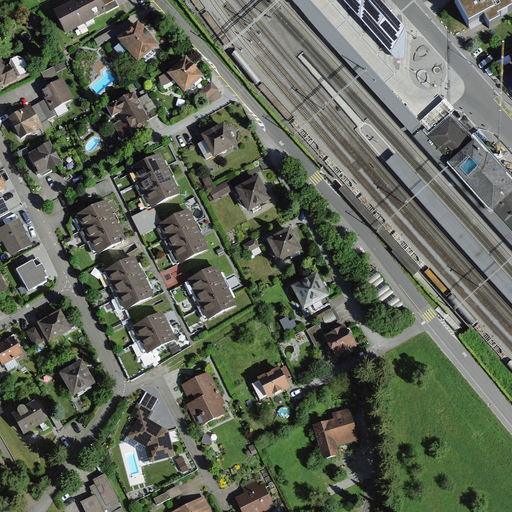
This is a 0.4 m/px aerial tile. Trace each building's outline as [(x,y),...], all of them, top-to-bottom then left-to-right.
[(66,34),(106,13),(99,0),(75,0),(54,11),(66,34)] [(99,0),(106,13),(119,6),(115,0),(99,0)] [(454,0),(469,27),(483,20),(488,29),(500,23),(498,19),(511,11),(511,8),(507,0),(454,0)] [(37,32),(41,18),(31,15),(26,28),(37,32)] [(117,40),(137,64),(158,46),(138,22),(117,40)] [(124,23),(94,40),(97,46),(127,29),(124,23)] [(1,59),(0,59),(0,88),(4,86),(5,87),(17,81),(16,78),(26,73),(28,67),(23,59),(17,57),(12,59),(9,65),(6,67),(1,59)] [(186,58),(168,73),(158,78),(163,87),(174,81),(185,94),(203,78),(186,58)] [(64,62),(41,73),(45,81),(57,75),(56,73),(67,68),(64,62)] [(62,79),(41,90),(46,101),(39,105),(47,120),(56,115),(53,110),(73,100),(62,79)] [(211,82),(198,92),(206,101),(219,91),(211,82)] [(132,93),(105,108),(112,120),(119,116),(122,120),(114,125),(123,140),(145,128),(143,123),(159,114),(148,94),(136,100),(132,93)] [(8,118),(20,140),(42,129),(40,124),(47,120),(39,105),(31,109),(30,107),(8,118)] [(451,119),(429,139),(511,230),(511,185),(496,169),(477,148),(451,119)] [(205,141),(199,145),(207,159),(213,156),(214,158),(236,146),(223,123),(202,136),(205,141)] [(51,143),(28,155),(40,176),(62,164),(51,143)] [(131,169),(137,183),(167,167),(160,154),(131,169)] [(137,183),(144,195),(174,180),(167,167),(137,183)] [(208,188),(215,201),(235,191),(229,180),(216,187),(211,176),(202,181),(206,189),(208,188)] [(235,189),(248,214),(272,201),(258,176),(235,189)] [(181,195),(174,180),(144,195),(151,210),(181,195)] [(3,199),(0,200),(0,217),(10,213),(3,199)] [(77,216),(84,230),(113,216),(106,202),(77,216)] [(147,210),(132,217),(141,236),(160,227),(159,225),(162,224),(154,209),(149,212),(147,210)] [(160,227),(166,239),(196,225),(189,210),(162,224),(159,225),(160,227)] [(84,230),(91,243),(119,228),(113,216),(84,230)] [(19,219),(0,230),(0,242),(0,243),(2,242),(11,257),(33,245),(19,219)] [(166,239),(172,252),(202,237),(196,225),(166,239)] [(126,242),(119,228),(91,243),(98,256),(126,242)] [(266,241),(279,264),(303,251),(291,228),(266,241)] [(209,251),(202,237),(172,252),(179,265),(209,251)] [(247,254),(260,247),(256,239),(243,246),(247,254)] [(106,272),(113,286),(141,272),(134,258),(106,272)] [(39,259),(17,271),(29,291),(45,282),(44,279),(47,277),(45,273),(47,272),(39,259)] [(188,281),(195,295),(224,280),(217,266),(188,281)] [(113,286),(119,298),(147,285),(141,272),(113,286)] [(385,281),(379,273),(362,286),(368,293),(385,281)] [(330,304),(327,299),(329,297),(317,274),(291,287),(303,309),(302,310),(305,316),(330,304)] [(195,295),(201,307),(230,292),(224,280),(195,295)] [(154,298),(147,285),(119,298),(112,302),(119,315),(154,298)] [(394,293),(388,285),(371,297),(377,305),(394,293)] [(238,306),(230,292),(201,307),(208,321),(238,306)] [(403,305),(397,297),(380,309),(386,317),(403,305)] [(317,317),(323,328),(339,319),(333,308),(317,317)] [(60,311),(37,324),(49,344),(72,332),(60,311)] [(133,328),(140,342),(168,327),(161,313),(133,328)] [(287,330),(296,326),(291,314),(282,319),(287,330)] [(36,326),(27,331),(35,346),(44,341),(36,326)] [(175,341),(168,327),(140,342),(147,356),(175,341)] [(325,338),(329,345),(328,346),(331,353),(333,352),(336,358),(356,348),(345,328),(325,338)] [(23,355),(12,337),(0,344),(0,366),(2,365),(3,367),(23,355)] [(82,362),(59,374),(72,397),(95,385),(82,362)] [(269,401),(291,389),(279,367),(257,379),(269,401)] [(199,428),(229,414),(209,373),(182,386),(186,395),(191,393),(195,401),(187,405),(199,428)] [(127,436),(146,448),(150,464),(175,457),(168,432),(150,421),(155,413),(138,402),(130,415),(137,420),(127,436)] [(35,403),(13,415),(25,436),(47,423),(35,403)] [(334,421),(313,427),(323,462),(340,457),(337,448),(359,441),(350,409),(332,414),(334,421)] [(176,460),(182,473),(189,470),(182,457),(176,460)] [(123,511),(105,474),(92,481),(94,484),(89,487),(94,496),(81,503),(86,511),(123,511)] [(235,498),(241,511),(265,511),(274,508),(263,485),(256,488),(252,480),(241,485),(245,493),(235,498)] [(154,499),(157,505),(170,499),(170,500),(182,495),(178,486),(166,491),(167,493),(154,499)] [(212,511),(204,497),(175,511),(212,511)]
